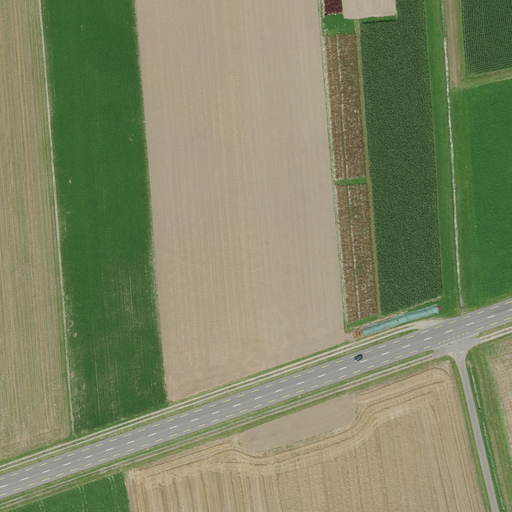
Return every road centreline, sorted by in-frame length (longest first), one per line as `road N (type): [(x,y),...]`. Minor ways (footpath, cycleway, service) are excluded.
road 1 (track): [(496,511),(457,334),(418,327),(0,471)]
road 2 (track): [(511,331),(0,508)]
road 3 (primary): [(0,491),(511,315)]
